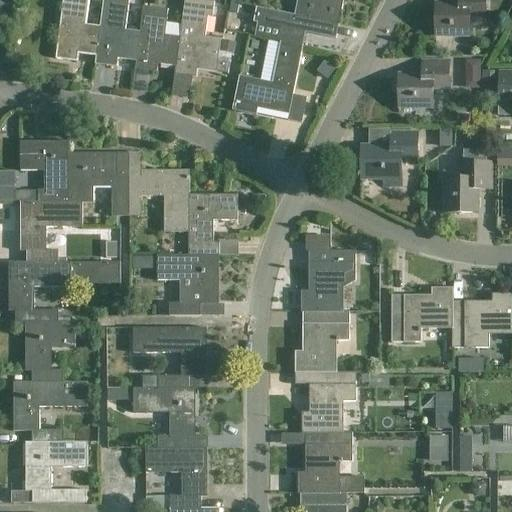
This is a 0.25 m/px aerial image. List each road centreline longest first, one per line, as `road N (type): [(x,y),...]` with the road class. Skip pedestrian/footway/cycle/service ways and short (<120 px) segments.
road 1 (residential): [(253,511),(256,307),(299,187)]
road 2 (residential): [(299,187),(201,131),(116,104),(0,88)]
road 3 (residential): [(511,257),(416,241),(299,187)]
road 4 (residential): [(299,187),(395,0)]
